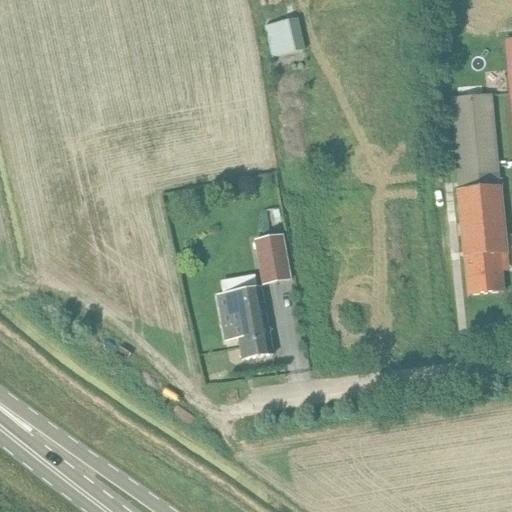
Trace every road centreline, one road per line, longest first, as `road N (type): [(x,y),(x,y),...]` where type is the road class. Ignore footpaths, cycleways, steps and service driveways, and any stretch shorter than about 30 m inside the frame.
road 1 (unclassified): [(229,408),(511,367)]
road 2 (primary): [(168,511),(0,398)]
road 3 (primary): [(111,511),(0,428)]
